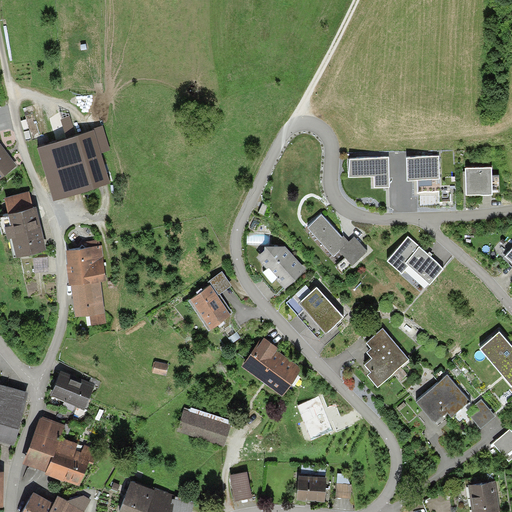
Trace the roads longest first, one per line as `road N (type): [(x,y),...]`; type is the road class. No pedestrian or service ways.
road 1 (unclassified): [(378,507),(397,454),(251,289),(237,260),(238,227),(286,133),(301,122),(328,136),(329,184),(347,211),(427,216)]
road 2 (residential): [(36,383),(62,321),(59,243),(17,129),(0,47)]
road 3 (track): [(301,122),(356,0)]
road 4 (unclassified): [(36,383),(10,511)]
road 5 (residential): [(511,306),(427,216)]
